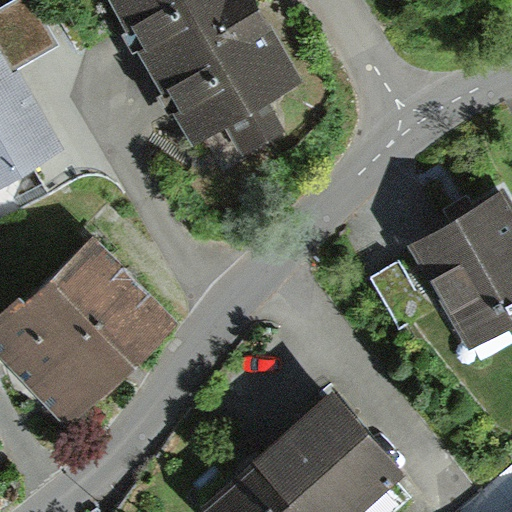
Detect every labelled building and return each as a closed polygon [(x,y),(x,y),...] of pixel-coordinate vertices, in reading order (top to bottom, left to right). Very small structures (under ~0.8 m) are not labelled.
[(0,197),(66,159),(15,75),(61,48),(31,0),(20,0),(0,12),(0,197)] [(308,90),(258,0),(118,0),(112,3),(197,155),(230,136),(243,159),(288,134),(274,109),(308,90)] [(473,354),(511,330),(511,208),(504,196),(462,221),(411,252),(473,354)] [(0,356),(68,426),(180,318),(99,235),(38,294),(32,287),(0,317),(0,356)] [(399,265),(373,279),(400,327),(426,313),(399,265)] [(253,437),(261,447),(315,511),(385,511),(415,488),(395,465),(408,455),(337,368),(253,437)] [(221,511),(315,511),(261,447),(206,493),(221,511)]
